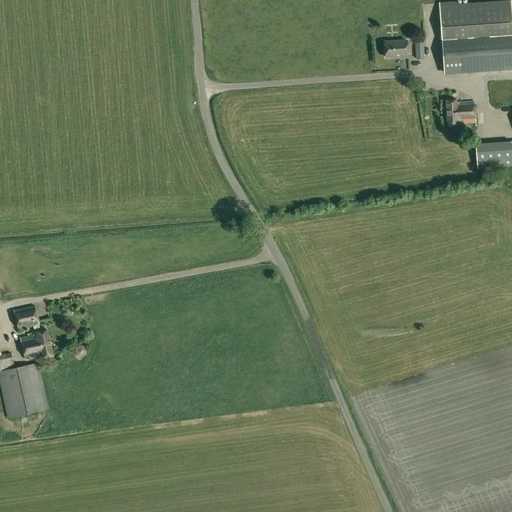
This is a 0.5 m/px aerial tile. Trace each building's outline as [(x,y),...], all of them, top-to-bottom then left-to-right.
[(442,38),(487,36),(511,34),(511,14),(511,0),(458,4),(457,1),(439,2),(442,38)] [(385,42),(386,57),(400,56),(400,57),(408,57),(407,40),(385,42)] [(489,72),(489,104),(502,104),(502,72),(489,72)] [(475,123),(474,101),(457,103),(456,99),(446,100),(448,126),(459,126),(459,128),(464,128),(463,124),(475,123)] [(511,147),(511,141),(475,144),(478,168),(511,165),(511,147)] [(53,356),(47,330),(40,331),(39,325),(34,306),(14,310),(18,329),(34,326),(35,333),(33,333),(33,335),(20,338),(25,359),(42,355),(43,358),(53,356)] [(11,353),(0,355),(0,376),(9,417),(48,409),(39,363),(14,368),(11,353)]
